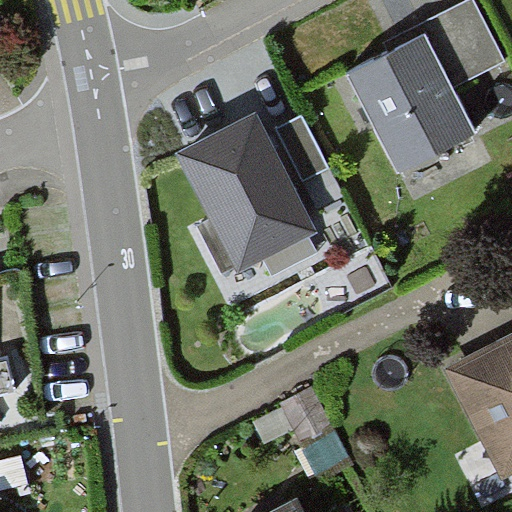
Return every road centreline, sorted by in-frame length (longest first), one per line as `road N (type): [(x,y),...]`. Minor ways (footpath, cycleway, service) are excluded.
road 1 (residential): [(150,511),(96,82)]
road 2 (residential): [(271,0),(96,82)]
